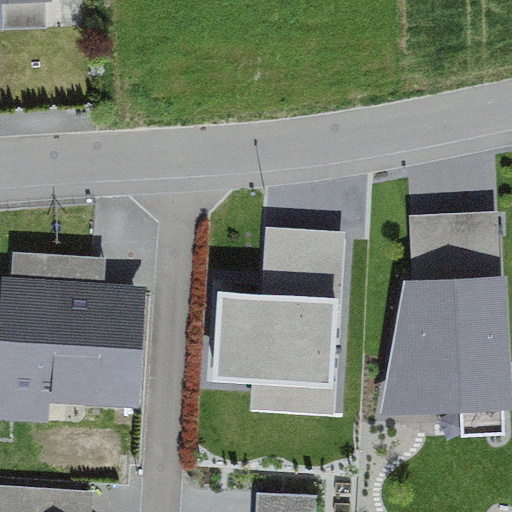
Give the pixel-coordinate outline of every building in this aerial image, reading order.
[(0,0),(0,11),(47,9),(46,0),(0,0)] [(507,406),(496,216),(408,221),(412,275),(382,409),(507,406)] [(131,304),(11,295),(4,392),(124,401),(131,304)] [(335,310),(219,301),(213,386),(329,395),(335,310)] [(88,511),(90,490),(0,483),(0,511),(88,511)]
